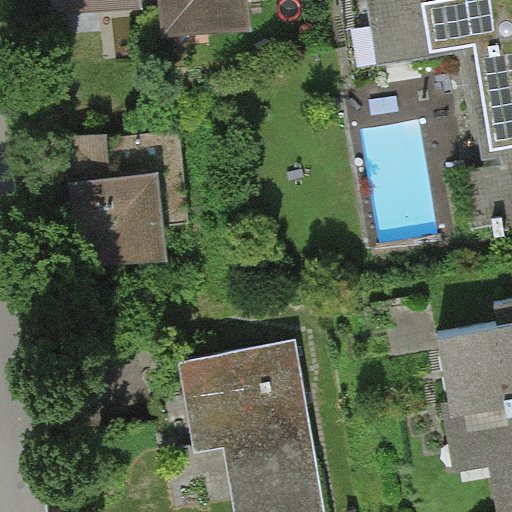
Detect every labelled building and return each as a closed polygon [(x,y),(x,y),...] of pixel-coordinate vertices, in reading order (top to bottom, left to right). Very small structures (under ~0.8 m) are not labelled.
[(162,9),(161,0),(49,0),(51,16),(162,9)] [(288,0),(161,0),(162,9),(164,42),(291,34),(288,0)] [(511,0),(375,0),(389,74),(475,60),(493,167),(467,171),(479,240),(511,234),(511,0)] [(189,260),(177,133),(47,145),(59,272),(189,260)] [(494,324),(435,335),(460,473),(497,466),(505,511),(511,511),(511,301),(491,305),(494,324)] [(330,511),(303,337),(190,355),(205,447),(236,443),(247,511),(330,511)]
